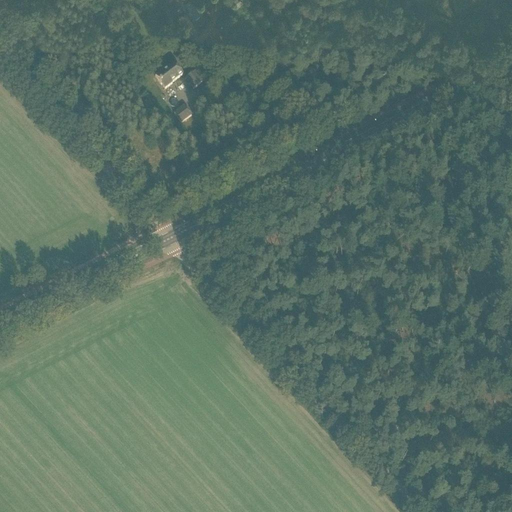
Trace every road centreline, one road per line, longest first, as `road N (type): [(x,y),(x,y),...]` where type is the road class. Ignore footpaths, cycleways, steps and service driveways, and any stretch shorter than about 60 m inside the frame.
road 1 (secondary): [(169,238),(511,63)]
road 2 (unclassified): [(422,511),(179,250)]
road 3 (track): [(159,226),(0,49)]
road 4 (secondary): [(0,324),(169,238)]
